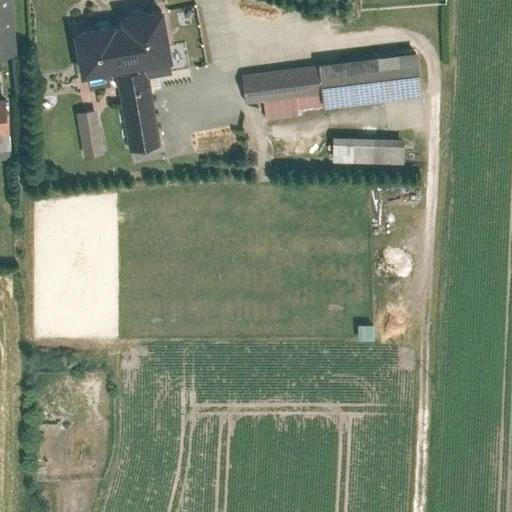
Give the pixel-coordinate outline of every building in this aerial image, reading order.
[(13,0),(0,0),(0,57),(17,57),(13,0)] [(120,19),(122,27),(74,35),(81,80),(172,64),(162,11),(120,19)] [(259,99),(261,112),(422,93),(417,49),(232,70),(236,102),(259,99)] [(80,153),(100,150),(92,106),(72,110),(80,153)] [(326,134),(326,159),(396,159),(396,135),(326,134)] [(353,323),(354,338),(371,337),(370,322),(353,323)]
